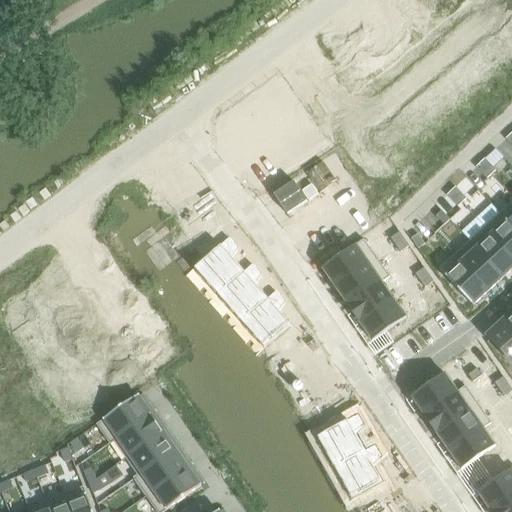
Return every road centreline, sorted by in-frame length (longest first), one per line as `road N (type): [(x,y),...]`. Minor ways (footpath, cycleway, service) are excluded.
road 1 (residential): [(224,170),(378,398)]
road 2 (residential): [(511,295),(378,398)]
road 3 (residential): [(378,398),(459,511)]
